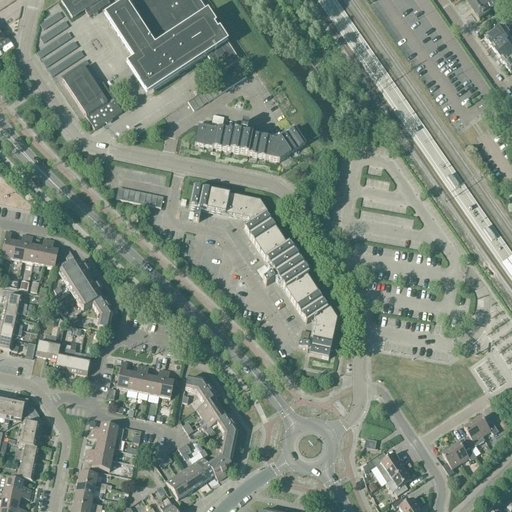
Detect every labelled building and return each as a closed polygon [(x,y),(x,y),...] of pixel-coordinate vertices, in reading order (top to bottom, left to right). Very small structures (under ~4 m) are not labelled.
[(109,5),(106,0),(65,0),(60,3),(72,20),(85,12),(89,18),(109,5)] [(132,0),(105,18),(154,93),(206,59),(218,77),(239,63),(219,32),(216,34),(213,28),(215,27),(197,0),(132,0)] [(466,0),(465,1),(480,21),(489,15),(489,14),(507,2),(506,0),(505,0),(466,0)] [(498,29),(485,40),(492,49),(505,39),(510,35),(503,26),(498,29)] [(492,49),(498,57),(511,47),(505,39),(492,49)] [(504,66),(511,59),(511,48),(511,47),(498,57),(504,66)] [(96,89),(83,69),(62,83),(94,132),(122,114),(102,85),(96,89)] [(235,72),(242,82),(247,78),(240,69),(235,72)] [(231,76),(237,85),(242,82),(235,72),(231,76)] [(226,79),(232,88),(237,85),(231,76),(226,79)] [(221,82),(227,91),(232,88),(226,79),(221,82)] [(216,85),(222,94),(227,91),(221,82),(216,85)] [(212,88),(218,98),(222,94),(216,85),(212,88)] [(207,91),(213,101),(218,98),(212,88),(207,91)] [(202,95),(208,104),(213,101),(207,91),(202,95)] [(197,98),(203,107),(208,104),(202,95),(197,98)] [(192,101),(199,110),(203,107),(197,98),(192,101)] [(187,104),(194,114),(199,110),(192,101),(187,104)] [(248,125),(242,124),(240,133),(246,134),(248,125)] [(194,147),(278,164),(305,146),(295,130),(274,143),(198,128),(194,147)] [(259,204),(193,190),(189,209),(248,221),(250,225),(264,216),(265,217),(267,216),(259,204)] [(118,191),(115,202),(121,203),(124,192),(118,191)] [(135,194),(129,193),(127,204),(132,206),(135,194)] [(140,196),(135,194),(132,206),(138,207),(140,196)] [(146,197),(140,196),(138,207),(144,208),(146,197)] [(152,198),(146,197),(144,208),(149,209),(152,198)] [(163,200),(157,199),(155,210),(161,212),(163,200)] [(243,230),(253,246),(275,232),(265,217),(264,216),(250,225),(243,230)] [(253,246),(264,262),(285,248),(275,232),(253,246)] [(11,235),(6,233),(0,260),(11,262),(15,245),(9,244),(11,235)] [(11,262),(22,264),(27,238),(22,237),(21,246),(15,245),(11,262)] [(32,239),(27,238),(22,264),(33,266),(36,249),(31,248),(32,239)] [(49,242),(44,241),(42,250),(36,249),(33,266),(43,269),(49,242)] [(58,253),(52,252),(54,243),(49,242),(43,269),(54,271),(58,253)] [(308,278),(288,247),(285,248),(264,262),(285,293),(306,279),(308,278)] [(511,257),(501,265),(511,279),(511,257)] [(71,294),(89,283),(86,278),(84,280),(78,270),(80,269),(77,264),(76,265),(70,268),(67,270),(63,273),(59,276),(71,294)] [(81,271),(85,276),(90,273),(86,268),(81,271)] [(266,287),(274,282),(270,277),(262,282),(266,287)] [(285,293),(296,311),(317,297),(306,279),(285,293)] [(83,313),(91,307),(101,301),(98,297),(96,298),(90,288),(92,287),(89,283),(71,294),(83,313)] [(98,286),(93,289),(96,294),(101,291),(98,286)] [(53,292),(51,301),(52,303),(57,299),(56,297),(62,293),(59,289),(53,293),(53,292)] [(21,306),(22,300),(6,297),(4,308),(26,312),(27,307),(21,306)] [(107,297),(101,301),(91,307),(99,320),(97,331),(108,333),(111,318),(105,307),(111,303),(107,297)] [(326,311),(317,297),(296,311),(306,326),(311,322),(327,312),(326,311)] [(25,317),(26,312),(4,308),(2,318),(17,321),(19,316),(25,317)] [(306,357),(309,357),(328,361),(336,321),(328,309),(326,311),(327,312),(311,322),(313,326),(309,345),(308,350),(306,357)] [(16,327),(17,321),(2,318),(0,326),(0,328),(21,333),(22,328),(16,327)] [(0,328),(0,339),(13,343),(14,337),(20,338),(21,333),(0,328)] [(44,343),(38,342),(35,358),(46,360),(51,338),(46,337),(44,343)] [(56,339),(51,338),(46,360),(56,362),(57,362),(58,356),(60,347),(54,345),(56,339)] [(0,351),(11,353),(17,355),(18,349),(12,348),(13,343),(0,339),(0,351)] [(79,360),(73,359),(76,349),(70,348),(70,352),(65,374),(76,376),(78,365),(79,360)] [(58,356),(57,362),(56,362),(54,372),(65,374),(70,352),(65,351),(64,357),(58,356)] [(85,362),(79,360),(76,376),(87,378),(90,363),(91,357),(86,356),(85,362)] [(127,365),(122,364),(116,391),(127,393),(131,375),(125,374),(127,365)] [(136,377),(131,375),(127,393),(138,395),(143,369),(138,368),(136,377)] [(152,380),(146,379),(148,370),(143,369),(138,395),(148,397),(152,380)] [(157,381),(152,380),(148,397),(159,399),(164,373),(159,372),(157,381)] [(159,399),(170,402),(173,384),(167,383),(169,374),(164,373),(159,399)] [(187,381),(184,392),(196,395),(204,407),(214,400),(214,401),(220,397),(215,390),(209,394),(202,384),(187,381)] [(14,401),(3,399),(0,413),(0,417),(10,420),(14,401)] [(204,407),(196,412),(202,421),(220,410),(214,401),(214,400),(204,407)] [(10,420),(21,422),(22,417),(27,418),(29,412),(32,410),(28,404),(14,401),(10,420)] [(210,430),(216,426),(216,425),(226,419),(220,410),(202,421),(209,431),(210,430)] [(216,425),(216,426),(225,438),(222,449),(233,451),(237,436),(230,426),(236,421),(232,415),(226,419),(216,425)] [(482,419),(473,425),(482,439),(491,434),(494,437),(499,434),(492,424),(487,427),(482,419)] [(24,420),(21,434),(37,437),(39,426),(42,427),(42,425),(39,420),(35,422),(24,420)] [(482,439),(473,425),(464,431),(469,438),(464,442),(470,450),(471,452),(485,443),(482,439)] [(100,427),(99,433),(90,431),(89,436),(116,442),(121,443),(123,432),(100,427)] [(210,430),(209,431),(205,433),(208,438),(213,434),(210,430)] [(34,450),(37,437),(21,434),(19,447),(23,448),(34,450)] [(113,452),(116,442),(89,436),(88,441),(97,443),(96,448),(113,452)] [(374,451),(376,444),(365,442),(363,449),(374,451)] [(460,445),(451,451),(461,466),(469,460),(472,464),(477,460),(471,452),(470,450),(465,453),(460,445)] [(23,448),(22,454),(15,452),(14,457),(36,462),(38,451),(34,450),(23,448)] [(111,463),(113,452),(96,448),(95,454),(86,452),(85,457),(111,463)] [(214,478),(218,484),(224,480),(220,473),(230,467),(233,451),(222,449),(220,460),(208,468),(214,478)] [(461,466),(451,451),(442,457),(447,465),(442,468),(449,479),(455,475),(452,472),(461,466)] [(208,468),(199,455),(190,462),(193,466),(205,484),(214,478),(208,468)] [(384,456),(373,463),(371,463),(380,477),(386,474),(400,464),(394,456),(387,461),(384,456)] [(20,463),(18,469),(34,472),(36,462),(14,457),(13,462),(20,463)] [(109,473),(111,463),(85,457),(84,462),(93,464),(92,470),(109,473)] [(406,473),(400,464),(386,474),(381,477),(386,486),(391,483),(406,473)] [(196,490),(205,484),(193,466),(184,472),(196,490)] [(32,483),(34,472),(18,469),(17,475),(11,473),(10,479),(16,480),(32,483)] [(187,496),(196,490),(184,472),(175,478),(187,496)] [(397,499),(407,492),(404,487),(412,482),(406,473),(391,483),(397,491),(393,494),(397,499)] [(95,489),(97,478),(80,474),(77,485),(95,489)] [(177,502),(187,496),(175,478),(166,485),(177,502)] [(31,492),(22,490),(23,485),(6,481),(4,492),(30,497),(31,492)] [(98,489),(95,489),(77,485),(75,496),(93,499),(94,494),(97,494),(97,493),(105,495),(106,491),(98,489)] [(29,502),(30,497),(4,492),(1,502),(19,506),(20,500),(29,502)] [(91,506),(93,499),(75,496),(73,506),(90,510),(94,511),(100,511),(101,511),(102,508),(91,506)] [(413,511),(418,509),(413,500),(405,505),(402,500),(391,507),(394,511),(398,510),(399,511),(413,511)] [(19,511),(18,511),(19,506),(1,502),(0,508),(0,511),(19,511)]
